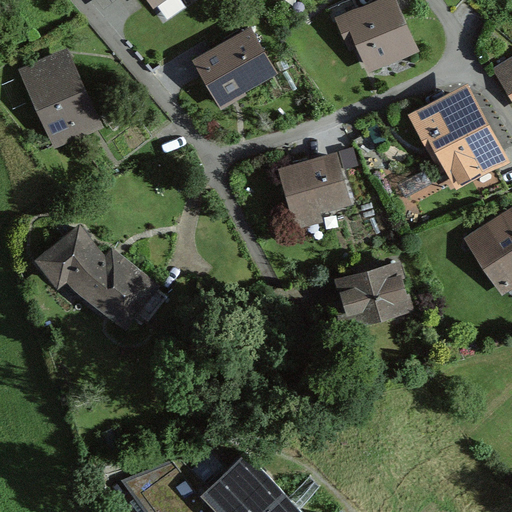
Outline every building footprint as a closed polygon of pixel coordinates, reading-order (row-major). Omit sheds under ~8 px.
[(113,0),(96,0),(103,8),(113,0)] [(145,0),(152,9),(165,0),(145,0)] [(348,0),(330,8),(348,51),(356,48),(367,73),(419,51),(396,0),(377,0),(358,8),(354,0),(348,0)] [(279,73),(251,25),(190,60),(220,111),(246,96),(245,92),(279,73)] [(67,47),(18,69),(54,149),(103,126),(67,47)] [(511,55),(492,68),(511,102),(511,55)] [(408,115),(439,173),(445,170),(456,191),(511,162),(468,83),(408,115)] [(385,140),(380,129),(368,135),(373,145),(385,140)] [(296,230),(323,222),(321,214),(352,205),(336,152),(278,169),(296,230)] [(432,184),(424,170),(397,184),(405,199),(432,184)] [(511,206),(464,238),(502,296),(511,288),(511,206)] [(112,249),(105,258),(79,225),(34,259),(57,289),(67,282),(78,294),(126,330),(139,313),(148,320),(167,294),(159,288),(161,285),(112,249)] [(342,332),(415,310),(410,293),(407,294),(402,279),(405,278),(400,260),(334,279),(341,303),(334,306),(342,332)] [(233,406),(241,392),(217,379),(210,393),(233,406)] [(204,440),(173,449),(182,458),(207,451),(204,440)] [(301,511),(297,507),(319,486),(310,477),(287,497),(245,453),(209,487),(182,458),(173,449),(165,452),(172,460),(120,480),(134,499),(129,503),(135,511),(301,511)]
